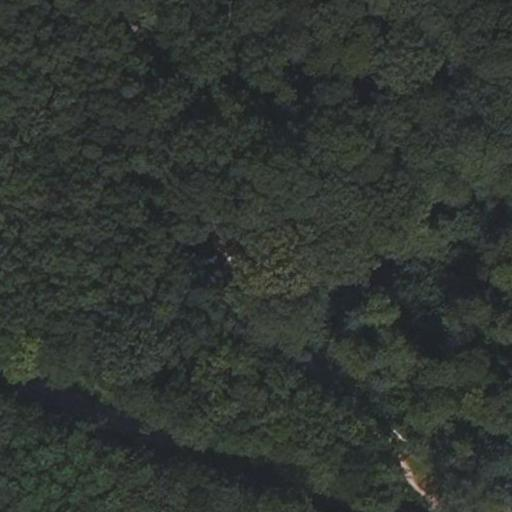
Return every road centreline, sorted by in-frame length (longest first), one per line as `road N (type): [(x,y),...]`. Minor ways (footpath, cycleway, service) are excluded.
road 1 (track): [(395,511),(260,360),(155,127),(123,0)]
road 2 (unclassified): [(0,359),(374,511)]
